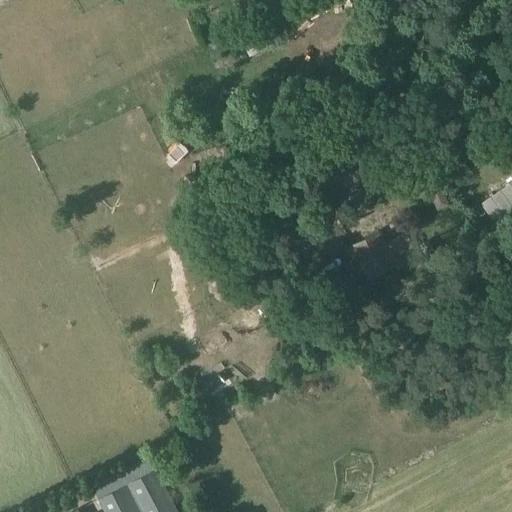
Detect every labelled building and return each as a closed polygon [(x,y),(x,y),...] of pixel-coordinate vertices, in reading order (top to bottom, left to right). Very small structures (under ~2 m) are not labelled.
[(332,178),(399,144),(380,109),(313,143),(332,178)] [(511,180),(481,202),(495,222),(511,210),(511,180)] [(320,244),(347,228),(335,207),(307,224),(320,244)] [(387,246),(379,231),(351,246),(367,278),(394,264),(395,266),(416,255),(406,236),(387,246)] [(276,271),(299,258),(288,234),(264,248),(276,271)] [(323,244),(327,254),(345,247),(340,237),(323,244)] [(179,511),(156,467),(156,468),(149,455),(109,474),(115,489),(97,498),(104,511),(179,511)]
